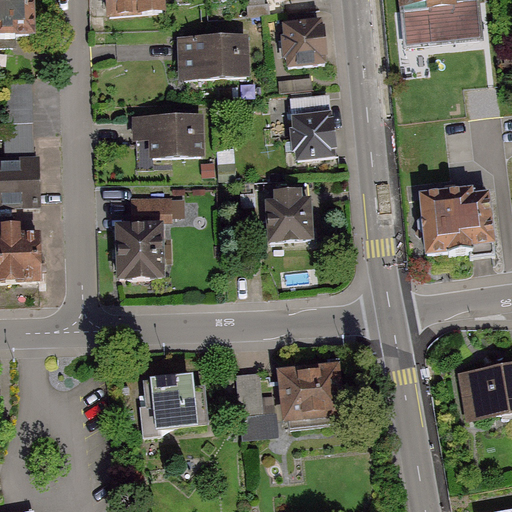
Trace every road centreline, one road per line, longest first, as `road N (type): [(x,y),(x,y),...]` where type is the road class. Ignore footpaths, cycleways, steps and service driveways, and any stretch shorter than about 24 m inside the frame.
road 1 (residential): [(71,0),(83,326)]
road 2 (tertiary): [(357,0),(391,314)]
road 3 (residential): [(391,314),(140,330),(83,326)]
road 4 (tertiary): [(391,314),(425,511)]
road 5 (residential): [(511,298),(391,314)]
